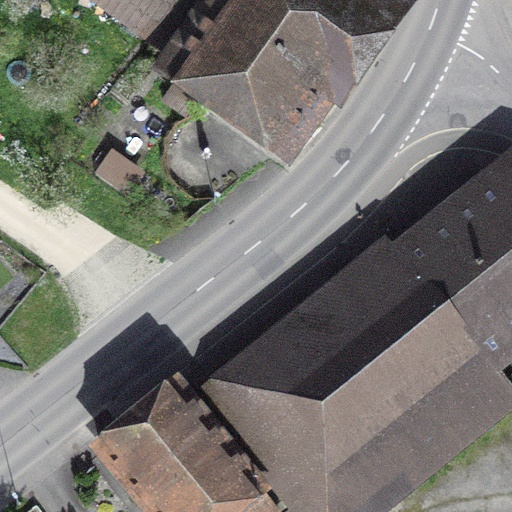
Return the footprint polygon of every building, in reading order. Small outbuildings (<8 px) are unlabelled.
[(103,0),(151,34),(176,0),(103,0)] [(220,0),(176,63),(163,82),(296,173),(409,9),(395,0),(220,0)] [(198,128),(187,134),(178,145),(173,162),(176,178),(188,194),(205,201),(224,199),(237,191),(245,178),(248,164),(243,146),(238,138),(226,130),(213,126),(198,128)] [(511,178),(427,245),(511,353),(511,178)] [(511,368),(511,353),(427,245),(402,264),(396,256),(207,403),(291,511),(394,511),(511,421),(511,403),(495,382),(511,368)] [(277,511),(170,390),(94,457),(141,511),(277,511)]
